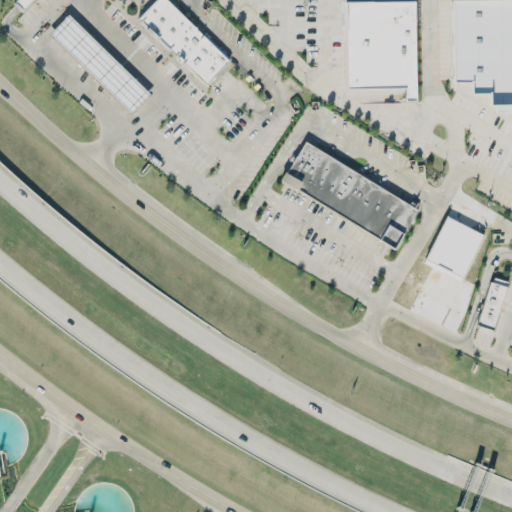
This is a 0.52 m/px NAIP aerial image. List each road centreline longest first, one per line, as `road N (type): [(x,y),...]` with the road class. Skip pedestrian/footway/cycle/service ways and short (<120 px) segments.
road 1 (motorway): [(511,494),(377,437),(249,367),(132,288),(0,180)]
road 2 (motorway): [(0,260),(170,388),(396,511)]
road 3 (secondary): [(0,350),(102,429),(240,511)]
road 4 (secondary): [(241,278),(86,163)]
road 5 (secondary): [(357,346),(241,278)]
road 6 (tertiary): [(74,409),(4,511)]
